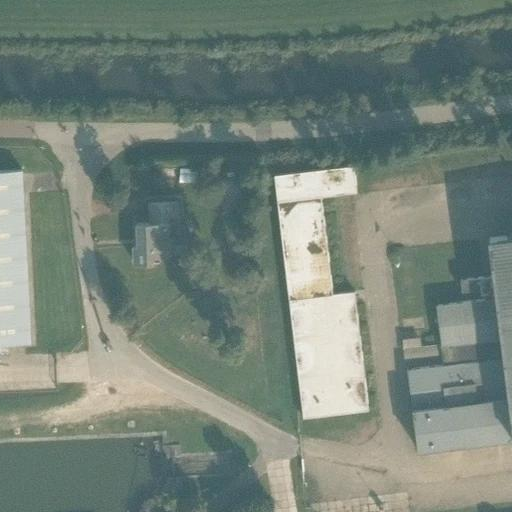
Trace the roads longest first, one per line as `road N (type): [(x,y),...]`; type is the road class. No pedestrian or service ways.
road 1 (unclassified): [(79,132),(338,128),(511,102)]
road 2 (unclassified): [(136,363),(101,327),(90,290),(79,132)]
road 3 (unclassified): [(264,462),(279,440),(136,363)]
road 4 (track): [(0,417),(94,405),(136,363)]
